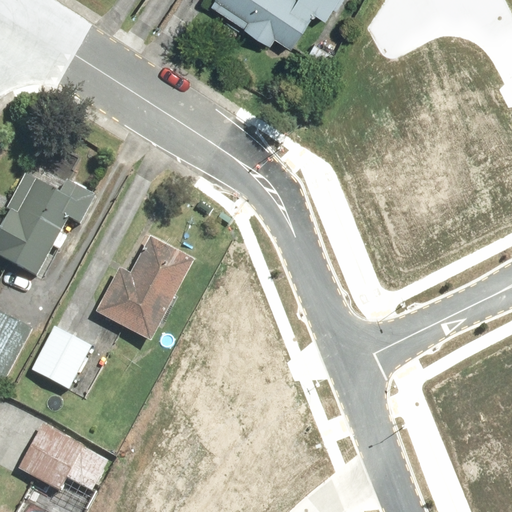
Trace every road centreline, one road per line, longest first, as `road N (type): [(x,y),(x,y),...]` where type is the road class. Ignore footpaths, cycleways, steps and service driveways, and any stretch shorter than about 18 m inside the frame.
road 1 (residential): [(348,365),(279,196),(259,172),(11,14)]
road 2 (residential): [(511,285),(348,365)]
